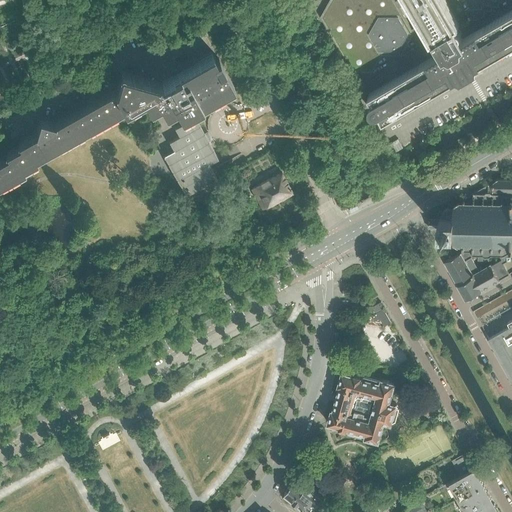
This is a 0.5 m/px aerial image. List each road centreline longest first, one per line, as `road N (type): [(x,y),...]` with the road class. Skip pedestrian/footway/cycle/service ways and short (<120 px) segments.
road 1 (tertiary): [(0,441),(307,268),(326,249)]
road 2 (tertiary): [(326,249),(301,255),(0,424)]
road 3 (residential): [(354,234),(509,511)]
road 4 (residential): [(264,495),(285,466),(320,366),(326,249)]
road 5 (residential): [(511,395),(404,205)]
road 6 (tertiary): [(404,205),(511,144)]
